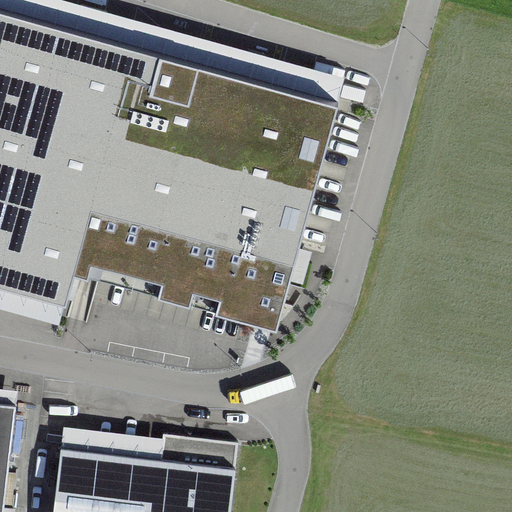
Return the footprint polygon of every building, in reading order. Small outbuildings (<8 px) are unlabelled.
[(276,316),(339,91),(7,0),(0,0),(0,272),(66,291),(75,260),(276,316)] [(7,0),(339,91),(344,72),(83,0),(7,0)] [(66,291),(0,272),(0,299),(59,316),(66,291)] [(0,397),(17,400),(19,387),(0,384),(0,397)] [(0,397),(0,511),(3,511),(17,400),(0,397)] [(64,422),(53,511),(230,511),(240,439),(166,431),(165,434),(64,422)]
